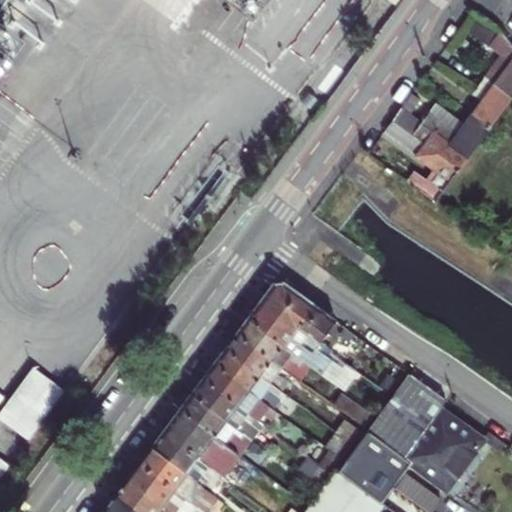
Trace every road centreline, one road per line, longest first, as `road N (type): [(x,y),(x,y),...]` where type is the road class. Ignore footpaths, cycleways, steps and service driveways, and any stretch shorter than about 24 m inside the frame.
road 1 (residential): [(257,236),(52,511)]
road 2 (residential): [(511,416),(257,236)]
road 3 (residential): [(435,0),(257,236)]
